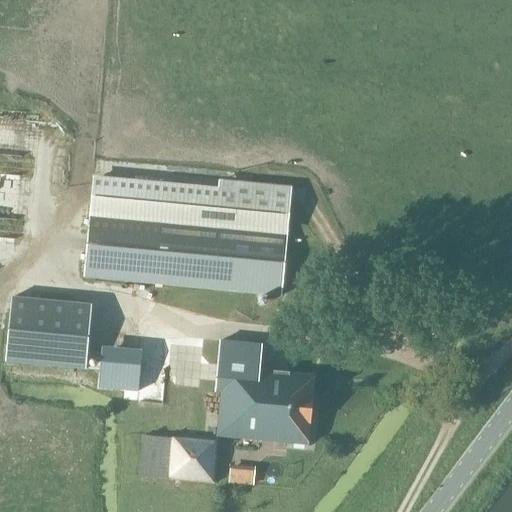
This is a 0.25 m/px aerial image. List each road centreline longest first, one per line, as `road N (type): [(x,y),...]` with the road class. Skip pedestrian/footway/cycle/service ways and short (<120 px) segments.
road 1 (track): [(461,397),(416,357),(253,332),(91,291),(0,284)]
road 2 (track): [(404,511),(461,397)]
road 3 (unclassified): [(434,511),(511,411)]
